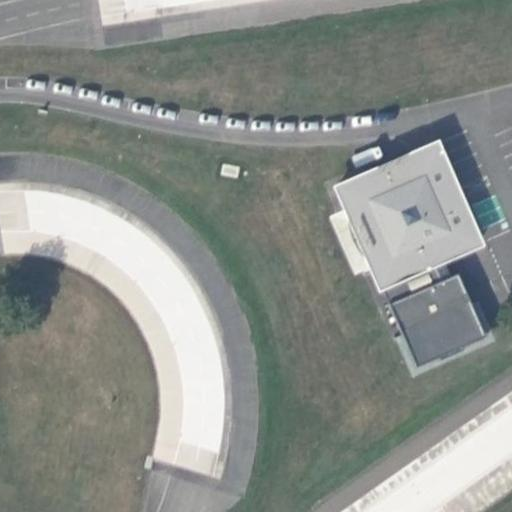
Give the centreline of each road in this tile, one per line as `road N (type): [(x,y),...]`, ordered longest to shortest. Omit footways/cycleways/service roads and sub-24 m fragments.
road 1 (unclassified): [(0,90),(58,93),(200,130),(267,136),(334,134),(511,103)]
road 2 (unclassified): [(181,511),(201,457),(204,395),(192,337),(167,285),(128,247),(90,225),(53,214),(0,213)]
road 3 (unclassified): [(401,511),(511,431)]
